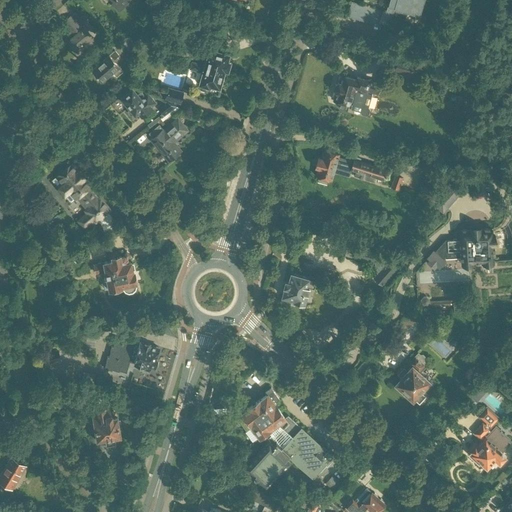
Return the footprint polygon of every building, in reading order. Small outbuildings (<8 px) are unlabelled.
[(112,0),(114,1),(112,4),(120,11),(129,0),(112,0)] [(389,0),(386,12),(352,2),(348,17),(383,27),(384,23),(390,25),(395,9),(419,16),(423,0),(389,0)] [(171,12),(180,15),(182,7),(174,4),(171,12)] [(81,30),(70,17),(64,22),(75,35),(68,41),(78,52),(88,44),(89,45),(95,40),(84,27),(81,30)] [(97,41),(101,46),(109,40),(104,34),(97,41)] [(116,47),(125,39),(120,34),(112,42),(116,47)] [(212,37),(201,35),(198,45),(210,48),(212,37)] [(204,66),(224,72),(224,70),(228,71),(230,62),(227,61),(228,55),(208,49),(204,66)] [(101,80),(112,71),(116,76),(123,70),(114,60),(119,55),(115,50),(92,69),(101,80)] [(394,71),(412,76),(416,61),(397,56),(394,71)] [(224,72),(204,66),(191,62),(189,69),(203,73),(200,84),(201,84),(199,89),(207,92),(208,86),(219,89),(224,72)] [(357,79),(341,75),(339,83),(338,82),(335,84),(334,89),(336,92),(334,100),(341,102),(339,108),(347,110),(349,104),(350,105),(353,94),(361,96),(363,89),(379,94),(382,83),(357,76),(357,79)] [(184,91),(168,87),(164,100),(181,104),(184,91)] [(137,94),(132,88),(121,98),(130,108),(128,110),(128,112),(130,115),(133,115),(134,114),(135,115),(138,112),(142,117),(152,108),(150,107),(156,102),(149,95),(147,93),(145,95),(141,91),(137,94)] [(155,118),(158,121),(177,106),(164,100),(157,106),(162,113),(155,118)] [(173,142),(187,130),(177,119),(163,131),(159,125),(149,134),(153,138),(151,140),(169,160),(172,158),(173,159),(179,154),(178,153),(181,151),(173,142)] [(346,160),(338,158),(339,154),(323,150),(321,157),(318,157),(318,158),(316,158),(314,158),(312,159),(312,161),(312,164),(313,165),(316,166),(315,167),(318,168),(316,175),(324,178),(325,179),(328,180),(330,179),(332,180),(335,169),(341,170),(342,165),(344,166),(346,160)] [(383,179),(384,175),(386,169),(354,159),(351,169),(349,175),(374,182),(376,177),(383,179)] [(59,172),(59,173),(56,176),(62,183),(58,187),(71,202),(75,198),(76,198),(86,209),(85,210),(87,212),(78,220),(84,226),(91,220),(93,222),(94,221),(95,221),(110,209),(100,197),(99,198),(90,186),(89,184),(89,183),(87,180),(86,180),(84,179),(85,178),(78,169),(77,170),(76,169),(76,167),(74,165),(72,165),(71,163),(63,170),(61,170),(59,172)] [(159,177),(165,184),(172,177),(165,171),(159,177)] [(399,189),(403,178),(395,175),(391,187),(399,189)] [(464,187),(455,179),(450,184),(449,183),(444,189),(445,190),(440,196),(449,204),(464,187)] [(443,212),(446,208),(438,201),(435,206),(443,212)] [(425,259),(421,264),(429,270),(433,265),(435,267),(445,256),(457,255),(458,262),(469,262),(470,264),(479,263),(479,266),(489,265),(489,260),(490,260),(488,227),(477,228),(477,227),(466,228),(466,229),(456,230),(456,238),(441,239),(431,251),(429,250),(423,257),(425,259)] [(382,284),(397,267),(390,260),(378,254),(378,253),(357,247),(354,257),(374,262),(374,264),(374,265),(374,267),(376,270),(377,271),(377,272),(378,273),(374,278),(382,284)] [(73,259),(85,257),(83,249),(72,252),(73,259)] [(104,290),(108,289),(109,289),(111,289),(121,286),(122,285),(123,289),(125,291),(129,293),(132,292),(135,289),(136,286),(135,283),(136,282),(135,280),(133,272),(132,272),(132,271),(132,270),(133,270),(134,270),(133,265),(133,263),(132,259),(132,258),(130,259),(129,256),(130,254),(126,252),(125,254),(121,254),(121,250),(110,252),(111,258),(111,259),(112,260),(103,262),(103,263),(98,264),(94,265),(95,270),(95,273),(100,272),(104,271),(105,272),(107,272),(108,277),(106,278),(102,279),(104,290)] [(317,281),(308,278),(291,273),(289,281),(286,280),(284,286),(285,286),(282,297),(283,297),(281,303),(290,305),(292,299),(293,299),(293,300),(304,303),(309,288),(314,289),(317,281)] [(429,299),(427,297),(423,297),(421,299),(421,302),(424,305),(427,305),(429,302),(429,299)] [(123,340),(116,338),(113,346),(112,346),(109,356),(108,356),(104,368),(112,370),(112,369),(119,371),(119,370),(127,373),(130,362),(144,366),(144,367),(145,369),(149,370),(151,369),(152,365),(155,366),(155,364),(157,363),(158,360),(157,358),(158,356),(157,356),(159,348),(136,341),(134,345),(131,344),(132,341),(124,338),(123,340)] [(46,364),(61,360),(58,349),(43,352),(46,364)] [(415,355),(408,363),(411,366),(407,371),(403,367),(397,374),(401,378),(396,384),(397,385),(397,387),(400,390),(402,390),(406,393),(406,395),(409,398),(411,398),(413,400),(414,398),(419,403),(425,396),(420,392),(430,381),(419,371),(427,361),(425,359),(425,357),(422,354),(419,354),(417,353),(415,355)] [(80,401),(95,403),(97,390),(82,387),(80,401)] [(329,460),(331,462),(335,458),(288,415),(285,417),(275,403),(280,400),(271,388),(266,392),(268,394),(242,412),(244,414),(238,418),(247,430),(251,428),(257,437),(264,432),(270,440),(244,468),(265,487),(290,460),(287,457),(290,454),(314,476),(324,465),(324,464),(329,460)] [(475,390),(469,396),(476,403),(482,397),(475,390)] [(110,411),(109,407),(91,411),(97,442),(105,440),(106,447),(116,445),(115,439),(120,438),(116,414),(114,415),(113,411),(110,411)] [(500,430),(493,423),(495,422),(498,418),(487,407),(479,415),(478,416),(483,422),(474,432),(480,437),(482,440),(478,444),(475,442),(468,450),(470,452),(469,453),(476,459),(474,462),(480,468),(484,465),(487,467),(491,463),(491,464),(493,462),(492,462),(495,459),(496,460),(500,464),(506,458),(502,454),(502,453),(503,453),(502,451),(509,443),(511,441),(505,434),(501,430),(500,430)] [(22,473),(26,465),(11,456),(0,475),(0,481),(12,489),(16,481),(13,479),(18,471),(22,473)] [(332,488),(338,481),(333,476),(326,483),(332,488)] [(314,490),(305,485),(295,503),(305,508),(314,490)] [(250,498),(267,506),(268,504),(273,495),(255,487),(250,498)] [(371,511),(377,511),(385,504),(368,488),(358,499),(362,503),(359,506),(352,499),(346,506),(351,511),(363,511),(367,508),(371,511)] [(329,489),(325,493),(330,498),(334,493),(329,489)] [(324,511),(324,510),(323,508),(322,506),(321,506),(325,495),(316,491),(308,509),(314,511),(324,511)] [(290,511),(294,505),(278,497),(274,504),(290,511)] [(506,511),(511,511),(511,498),(503,509),(506,511)]
